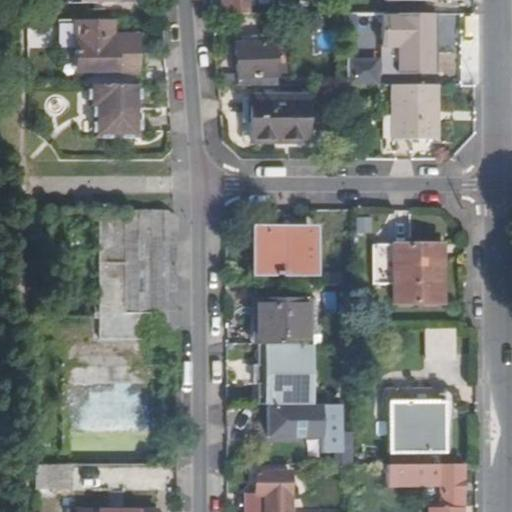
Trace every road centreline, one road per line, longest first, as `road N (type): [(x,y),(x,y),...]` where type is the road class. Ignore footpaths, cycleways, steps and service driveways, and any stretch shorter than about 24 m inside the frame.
road 1 (residential): [(199,183),(200,511)]
road 2 (tertiary): [(499,511),(509,431),(500,377),(498,187)]
road 3 (residential): [(498,187),(199,183)]
road 4 (tertiary): [(498,187),(498,0)]
road 5 (residential): [(199,183),(184,0)]
